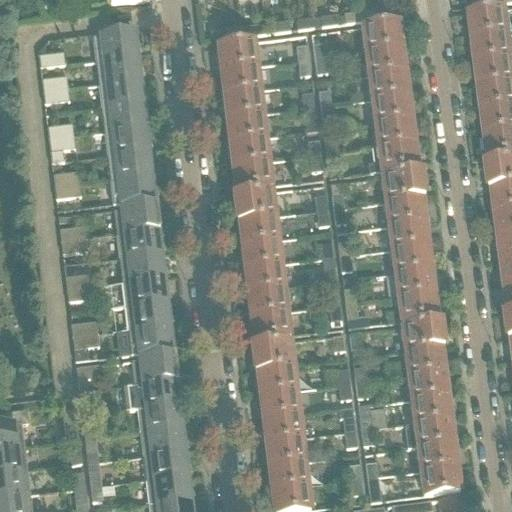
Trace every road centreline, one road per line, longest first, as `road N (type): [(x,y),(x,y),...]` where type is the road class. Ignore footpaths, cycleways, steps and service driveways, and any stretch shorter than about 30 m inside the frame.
road 1 (residential): [(430,0),(495,511)]
road 2 (residential): [(228,511),(175,0)]
